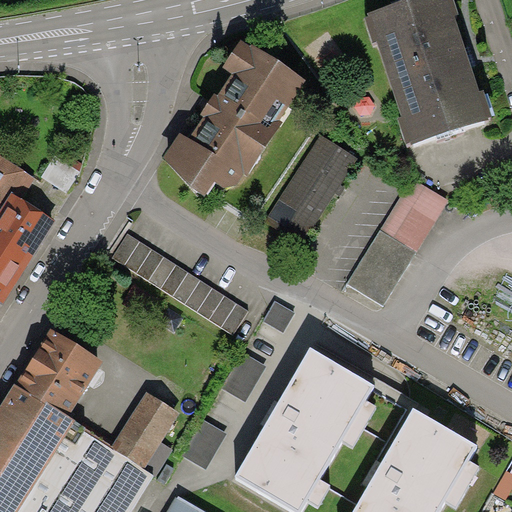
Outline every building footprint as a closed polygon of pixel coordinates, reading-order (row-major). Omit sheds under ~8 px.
[(445,0),(431,0),(373,19),(414,146),(485,123),(445,0)] [(301,86),(261,56),(255,59),(244,48),(228,71),(237,77),(191,147),(183,140),(169,159),(199,196),(200,193),(197,188),(205,177),(220,189),(235,187),(243,175),(248,174),(249,172),(245,169),(253,156),(260,157),(279,129),(270,120),(283,105),(288,110),(301,86)] [(355,161),(323,140),(269,223),(302,244),(355,161)] [(31,178),(0,159),(0,203),(9,209),(18,202),(31,178)] [(53,159),(43,176),(69,191),(79,175),(53,159)] [(450,203),(414,180),(381,233),(349,285),(385,308),(450,203)] [(9,209),(0,221),(0,246),(26,263),(51,222),(18,202),(9,209)] [(251,312),(131,232),(113,258),(233,338),(251,312)] [(0,295),(5,299),(26,263),(0,246),(0,295)] [(292,320),(273,307),(265,318),(285,331),(292,320)] [(101,368),(51,336),(21,384),(67,415),(101,368)] [(303,511),(375,390),(310,352),(279,403),(275,401),(261,425),(267,428),(237,479),(293,511),(303,511)] [(262,366),(246,357),(227,389),(243,399),(262,366)] [(67,415),(21,384),(0,417),(0,511),(42,511),(24,500),(73,421),(67,415)] [(107,413),(91,432),(144,466),(179,416),(150,397),(133,426),(107,413)] [(440,511),(477,449),(414,412),(383,464),(376,460),(363,483),(369,487),(354,511),(440,511)] [(144,466),(91,432),(73,421),(24,500),(42,511),(130,511),(154,477),(144,466)] [(223,435),(206,424),(185,457),(201,467),(223,435)] [(204,511),(181,498),(172,511),(204,511)]
